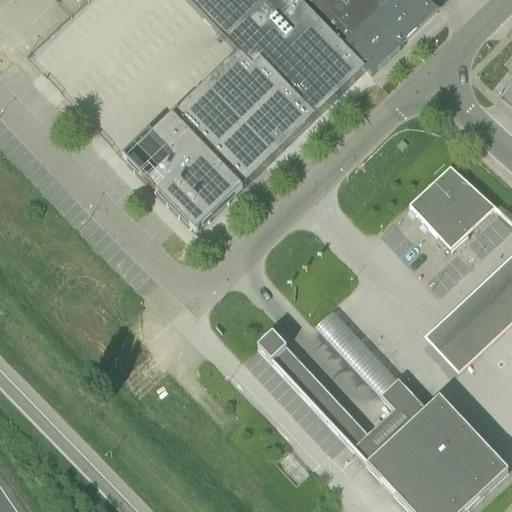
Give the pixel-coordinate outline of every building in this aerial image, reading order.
[(149,136),(122,162),(196,238),(366,73),(372,79),(405,46),(404,45),(437,14),(423,0),(182,0),(238,57),(152,139),(149,136)] [(451,254),(495,213),(450,172),(410,210),(451,254)] [(511,267),(443,333),(428,348),(461,383),(478,367),(511,334),(511,267)] [(333,318),(316,333),(364,384),(377,398),(394,383),(382,367),(333,318)] [(273,336),(257,351),(271,367),(287,352),(273,336)] [(354,452),(353,454),(406,511),(468,511),(508,475),(440,402),(426,414),(398,384),(381,401),(394,415),(368,440),(354,452)]
